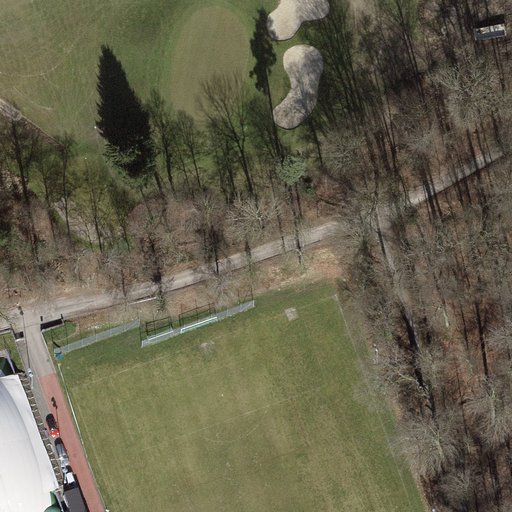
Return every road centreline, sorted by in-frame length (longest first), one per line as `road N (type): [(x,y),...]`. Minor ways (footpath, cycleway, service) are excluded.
road 1 (track): [(25,316),(140,289),(375,213)]
road 2 (track): [(375,213),(402,304),(426,345),(430,430),(455,468),(455,499),(469,511)]
road 3 (track): [(375,213),(511,133)]
